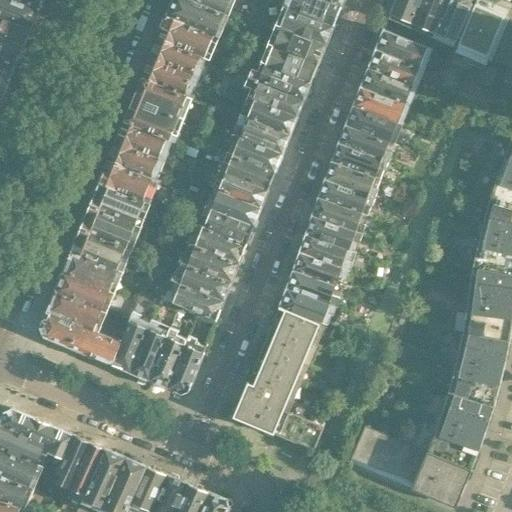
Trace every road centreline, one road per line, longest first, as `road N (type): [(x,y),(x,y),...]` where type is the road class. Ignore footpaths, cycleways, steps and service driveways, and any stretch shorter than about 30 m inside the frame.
road 1 (residential): [(373,0),(187,449)]
road 2 (residential): [(0,341),(137,0)]
road 3 (residential): [(187,449),(0,370)]
road 4 (residential): [(77,0),(0,187)]
